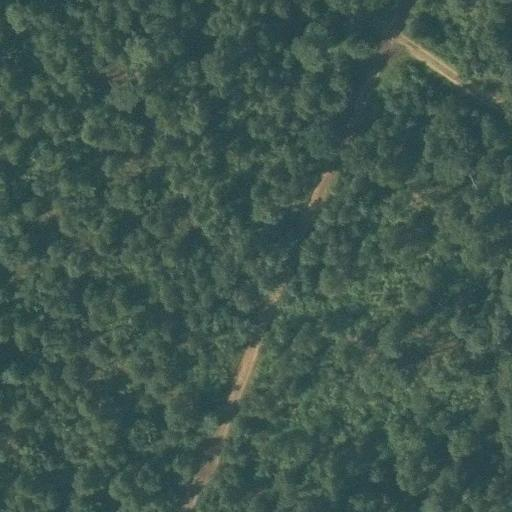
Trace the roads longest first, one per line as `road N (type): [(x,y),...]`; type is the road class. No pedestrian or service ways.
road 1 (track): [(196,511),(391,16)]
road 2 (track): [(391,16),(511,88)]
